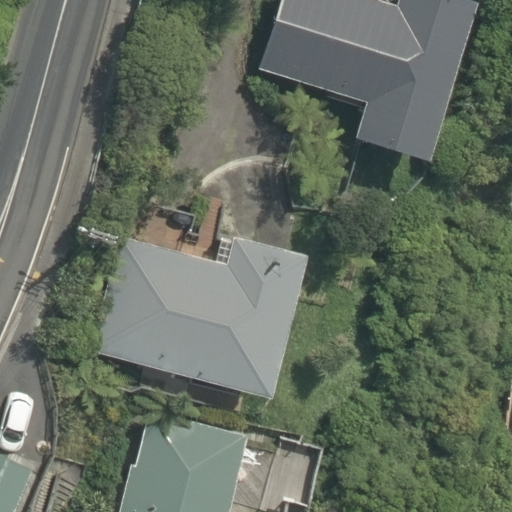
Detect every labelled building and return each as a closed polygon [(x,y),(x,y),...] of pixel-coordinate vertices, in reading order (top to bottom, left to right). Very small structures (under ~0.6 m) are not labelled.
[(355,142),(429,165),(477,6),(458,0),(400,0),(397,10),(367,0),(281,0),(259,72),(366,106),(355,142)] [(274,402),(311,259),(237,241),(236,244),(223,240),(215,266),(120,238),(89,351),(274,402)] [(375,252),(350,244),(332,299),(358,308),(375,252)] [(232,511),(250,438),(150,412),(136,468),(131,466),(119,511),(232,511)] [(0,511),(16,511),(35,472),(0,456),(0,511)]
